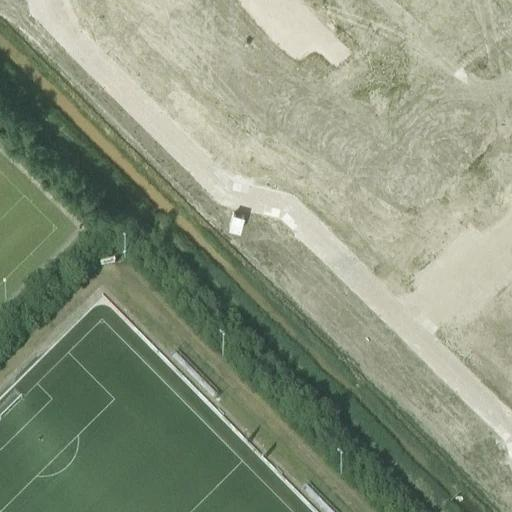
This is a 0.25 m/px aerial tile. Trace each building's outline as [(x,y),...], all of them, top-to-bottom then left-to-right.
[(401,152),(388,165),(415,192),(428,179),(401,152)] [(388,165),(375,178),(402,205),(415,192),(388,165)] [(375,178),(362,191),(389,218),(402,205),(375,178)] [(362,191),(349,204),(376,231),(389,218),(362,191)] [(447,212),(441,218),(449,227),(455,221),(447,212)] [(441,218),(435,224),(443,233),(449,227),(441,218)] [(421,238),(415,244),(424,252),(430,246),(421,238)] [(415,244),(409,250),(418,259),(424,252),(415,244)]
